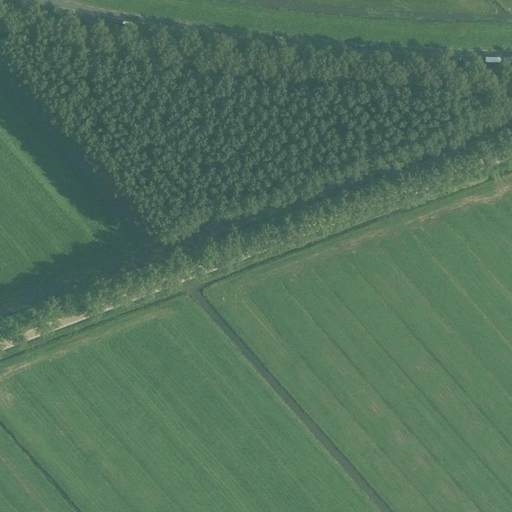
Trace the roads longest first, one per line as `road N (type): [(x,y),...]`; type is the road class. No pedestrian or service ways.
road 1 (unclassified): [(0,345),(511,158)]
road 2 (primary): [(511,52),(261,37),(46,0)]
